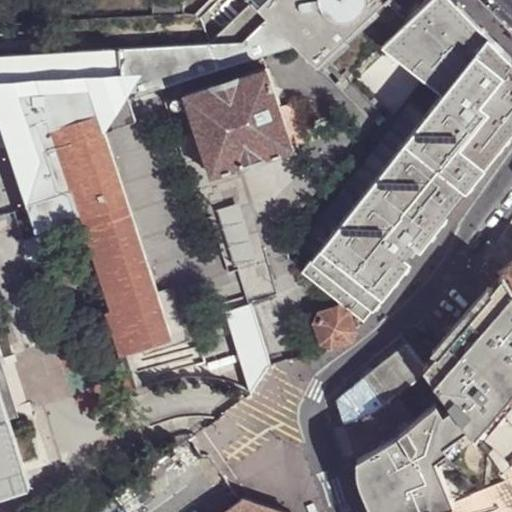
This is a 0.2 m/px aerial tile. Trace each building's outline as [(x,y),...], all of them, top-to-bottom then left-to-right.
[(157,292),(103,130),(136,119),(129,98),(157,89),(293,44),(295,46),(316,67),(384,1),(382,0),(249,0),(249,1),(248,0),(215,0),(198,17),(214,34),(205,44),(0,56),(0,112),(37,229),(80,215),(110,308),(105,309),(120,354),(142,347),(171,337),(186,332),(178,316),(166,320),(157,292)] [(406,52),(444,90),(304,270),(364,321),(442,232),(469,197),(511,135),(511,52),(460,0),(426,0),(396,30),(412,46),(406,52)] [(390,36),(406,52),(412,46),(396,30),(390,36)] [(293,149),(267,67),(202,89),(186,93),(211,175),(293,149)] [(511,259),(511,260),(502,267),(504,272),(511,283),(511,259)] [(511,283),(504,272),(503,274),(495,283),(478,302),(511,346),(511,283)] [(157,292),(166,320),(178,316),(166,290),(157,292)] [(432,356),(423,367),(425,370),(442,392),(450,403),(463,419),(501,471),(511,461),(511,346),(478,302),(469,312),(432,356)] [(250,305),(227,311),(251,392),(260,382),(268,372),(270,368),(269,365),(250,305)] [(330,344),(347,338),(351,330),(345,312),(337,308),(319,314),(316,322),(321,339),(330,344)] [(189,339),(186,332),(171,337),(142,347),(143,354),(189,339)] [(382,364),(367,377),(384,402),(396,393),(398,391),(402,388),(416,377),(425,370),(423,367),(407,344),(382,364)] [(0,421),(0,365),(0,475),(16,471),(0,421)] [(442,392),(425,370),(416,377),(433,399),(435,398),(442,392)] [(339,399),(348,425),(373,411),(384,402),(367,377),(351,389),(339,399)] [(373,411),(348,425),(357,454),(360,452),(365,448),(395,428),(414,414),(396,393),(384,402),(373,411)] [(443,408),(435,398),(433,399),(414,414),(395,428),(365,448),(377,478),(463,419),(450,403),(443,408)] [(366,482),(367,485),(375,511),(425,511),(438,507),(506,477),(501,471),(463,419),(377,478),(371,480),(366,482)] [(166,454),(164,451),(157,443),(137,458),(145,470),(166,454)] [(377,478),(365,448),(360,452),(371,480),(377,478)] [(506,477),(438,507),(425,511),(511,511),(511,461),(501,471),(506,477)] [(242,500),(224,511),(284,511),(244,499),(243,501),(242,500)]
